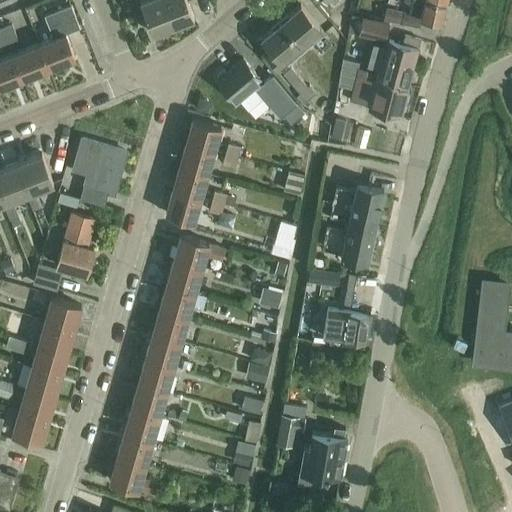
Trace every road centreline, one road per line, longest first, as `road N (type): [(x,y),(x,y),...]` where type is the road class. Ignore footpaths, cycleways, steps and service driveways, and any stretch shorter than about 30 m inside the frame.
road 1 (residential): [(54,511),(178,65)]
road 2 (tertiary): [(397,270),(459,0)]
road 3 (residential): [(397,270),(413,250),(469,94),(511,64)]
road 4 (residential): [(370,408),(427,439),(452,511)]
road 5 (residential): [(0,132),(131,80)]
road 6 (tertiary): [(370,408),(397,270)]
